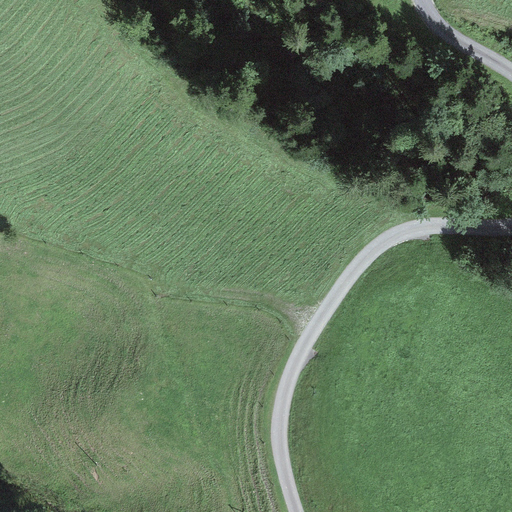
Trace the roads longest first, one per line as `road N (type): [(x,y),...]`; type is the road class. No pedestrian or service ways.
road 1 (track): [(297,511),(280,456),(285,389),(360,261),(388,237),(417,227),(511,227)]
road 2 (track): [(0,234),(167,286),(264,297),(317,323)]
